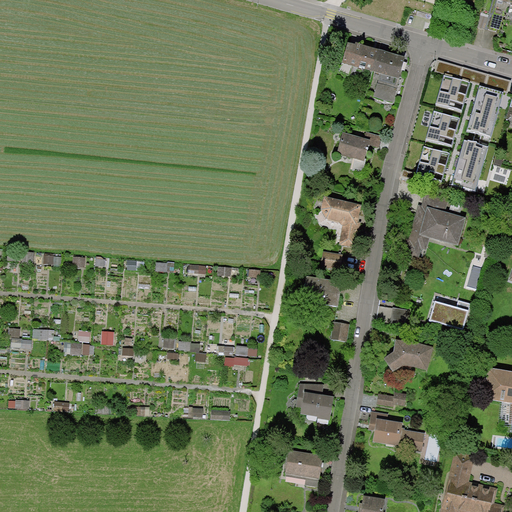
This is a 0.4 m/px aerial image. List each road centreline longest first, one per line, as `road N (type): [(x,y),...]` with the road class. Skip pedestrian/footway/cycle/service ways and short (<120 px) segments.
road 1 (residential): [(424,42),(352,384),(335,511)]
road 2 (residential): [(282,0),(424,42)]
